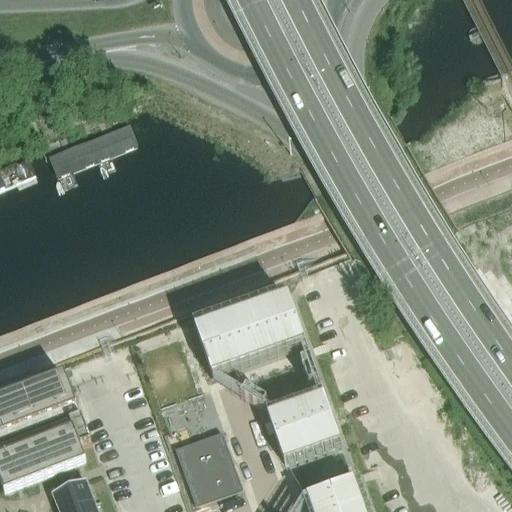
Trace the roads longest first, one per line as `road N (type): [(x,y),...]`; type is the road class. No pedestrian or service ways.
road 1 (trunk): [(247,0),(340,174),(511,440)]
road 2 (trunk): [(511,371),(413,223),(293,0)]
road 3 (secondary): [(325,160),(385,264),(511,449)]
road 4 (secondary): [(79,49),(133,60),(234,100),(325,160)]
road 5 (secondary): [(511,361),(368,130)]
road 6 (secondary): [(368,130),(352,51),(374,0)]
